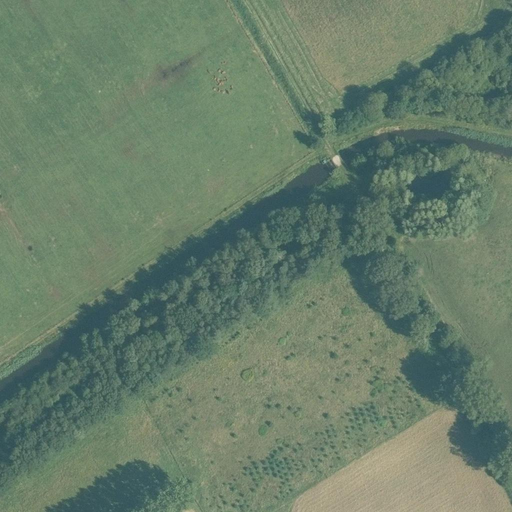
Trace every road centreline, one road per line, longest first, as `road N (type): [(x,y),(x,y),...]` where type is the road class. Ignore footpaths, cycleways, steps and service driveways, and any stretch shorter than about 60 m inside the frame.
road 1 (track): [(345,172),(511,457)]
road 2 (track): [(241,0),(327,146)]
